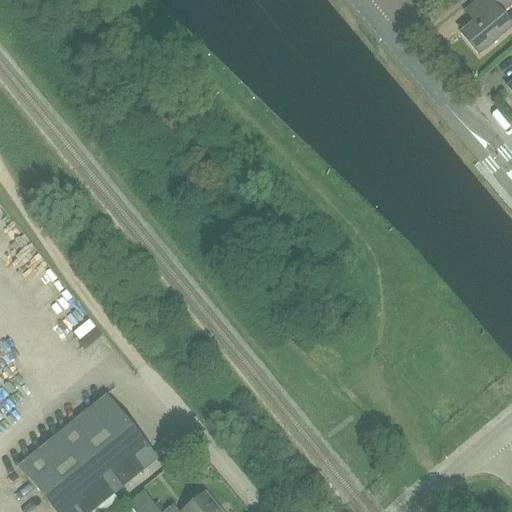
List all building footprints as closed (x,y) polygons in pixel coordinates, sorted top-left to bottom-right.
[(511,28),(500,14),(511,4),(511,0),(479,0),(473,5),(484,17),(462,35),(480,56),(511,29),(511,28)] [(41,271),(46,268),(41,260),(23,271),(36,292),(49,284),(41,271)] [(48,309),(65,295),(58,287),(41,300),(48,309)] [(60,323),(76,310),(67,300),(51,313),(60,323)] [(69,336),(87,325),(81,314),(63,325),(69,336)] [(81,350),(97,338),(89,328),(74,341),(81,350)] [(105,342),(87,358),(97,369),(115,353),(105,342)] [(0,365),(0,396),(13,390),(1,366),(0,365)] [(17,392),(0,404),(0,424),(0,425),(27,405),(17,392)] [(90,511),(155,460),(105,398),(19,467),(55,511),(90,511)] [(129,506),(134,511),(159,511),(144,493),(129,506)] [(178,511),(172,504),(162,511),(218,511),(204,494),(181,511),(178,511)]
